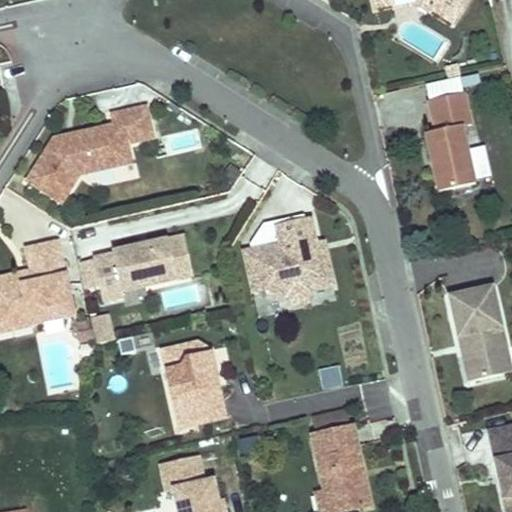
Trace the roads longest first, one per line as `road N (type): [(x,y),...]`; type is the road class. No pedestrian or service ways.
road 1 (residential): [(444,511),(369,197),(154,59)]
road 2 (residential): [(0,176),(64,79),(115,59),(154,59)]
